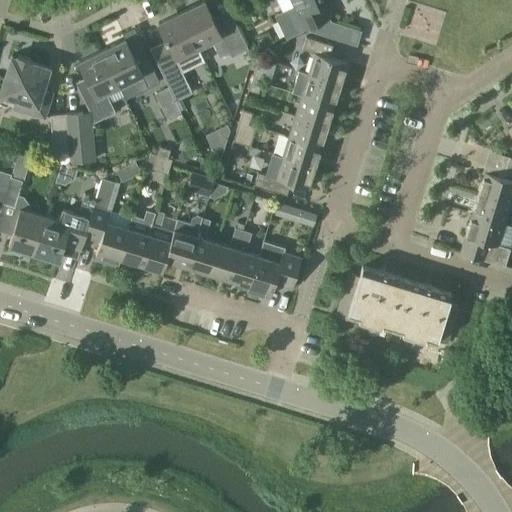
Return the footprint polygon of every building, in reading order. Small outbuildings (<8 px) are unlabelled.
[(202,0),(181,11),(197,45),(211,39),(219,56),(229,51),(231,56),(248,48),(233,17),(217,25),(204,0),(202,0)] [(292,0),(295,5),(276,14),(286,36),(318,20),(311,5),(321,0),(292,0)] [(170,47),(153,55),(168,86),(175,100),(192,92),(185,78),(182,71),(191,67),(205,60),(197,45),(181,11),(158,22),(170,47)] [(347,61),(328,55),(331,44),(304,36),(300,47),(314,51),(308,73),(340,83),(347,61)] [(125,38),(101,49),(118,84),(122,93),(136,86),(133,81),(143,76),(147,86),(159,80),(147,55),(136,60),(125,38)] [(105,90),(118,84),(101,49),(78,60),(89,83),(78,88),(89,110),(91,114),(94,121),(115,111),(105,90)] [(30,60),(31,58),(17,53),(16,56),(11,55),(0,90),(0,92),(20,98),(17,108),(44,116),(49,99),(40,96),(49,66),(30,60)] [(254,68),(251,78),(260,81),(264,71),(254,68)] [(340,83),(308,73),(296,69),(290,90),(301,94),(333,104),(340,83)] [(251,78),(247,89),(257,92),(260,81),(251,78)] [(327,124),(333,104),(301,94),(295,114),(327,124)] [(251,98),(247,108),(277,118),(280,108),(251,98)] [(242,109),(238,120),(248,123),(252,112),(242,109)] [(69,161),(95,159),(91,114),(89,110),(65,112),(69,161)] [(52,150),(67,149),(64,113),(48,114),(52,150)] [(321,145),(327,124),(295,114),(288,135),(321,145)] [(254,125),(248,123),(238,120),(237,120),(231,140),(248,145),(254,125)] [(314,166),(321,145),(288,135),(282,155),(314,166)] [(165,172),(170,158),(165,157),(168,149),(157,145),(154,153),(149,151),(144,165),(165,172)] [(255,171),(252,184),(285,193),(288,181),(308,187),(314,166),(282,155),(272,152),(265,174),(255,171)] [(484,171),(478,192),(510,202),(511,195),(511,157),(509,156),(502,176),(484,171)] [(11,173),(0,169),(0,207),(2,202),(11,173)] [(192,171),(186,188),(207,195),(213,178),(192,171)] [(22,179),(10,175),(2,202),(19,207),(8,243),(33,251),(44,214),(27,209),(28,204),(23,196),(17,194),(22,179)] [(114,180),(102,176),(94,201),(93,206),(78,253),(79,249),(80,249),(85,234),(99,239),(95,253),(104,256),(103,260),(114,264),(116,260),(117,260),(128,226),(131,215),(105,208),(114,180)] [(510,202),(478,192),(471,213),(504,223),(510,202)] [(44,214),(33,251),(58,259),(60,252),(77,257),(78,253),(93,206),(94,201),(82,197),(77,212),(61,208),(58,218),(44,214)] [(139,262),(156,209),(154,208),(152,214),(144,212),(139,229),(128,226),(117,260),(118,260),(119,256),(139,262)] [(161,269),(177,218),(176,218),(170,239),(156,235),(164,211),(156,209),(139,262),(161,269)] [(504,223),(471,213),(460,251),(504,265),(509,248),(497,244),(504,223)] [(186,264),(201,216),(200,216),(201,215),(194,214),(190,216),(188,221),(177,218),(161,269),(162,269),(165,258),(186,264)] [(207,271),(216,241),(203,237),(208,219),(201,216),(186,264),(207,271)] [(228,277),(242,229),(234,227),(228,244),(216,241),(207,271),(228,277)] [(247,288),(258,253),(244,249),(250,232),(242,229),(228,277),(248,283),(247,288)] [(258,253),(247,288),(270,295),(274,281),(291,287),(301,256),(283,251),(284,246),(262,239),(258,253)] [(362,265),(359,274),(349,271),(336,314),(346,317),(348,312),(436,340),(436,339),(446,342),(458,305),(448,302),(451,292),(362,265)]
